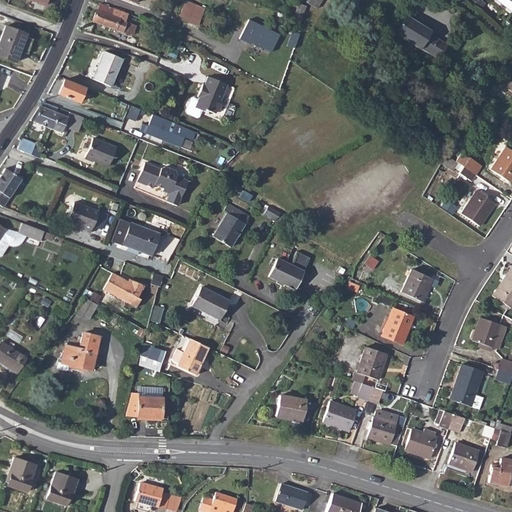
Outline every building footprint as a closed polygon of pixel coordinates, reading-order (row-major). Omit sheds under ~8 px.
[(511,0),(500,0),(511,9),(511,8),(511,0)] [(112,7),(99,2),(97,10),(96,9),(92,20),(120,31),(121,30),(124,22),(124,20),(109,15),(110,14),(120,17),(122,12),(111,8),(112,7)] [(184,2),(178,20),(197,26),(203,8),(184,2)] [(406,14),(396,29),(427,48),(440,56),(448,45),(429,33),(431,30),(406,14)] [(244,18),(236,37),(244,41),(245,38),(268,47),(275,30),(244,18)] [(4,26),(0,37),(0,55),(15,60),(25,33),(4,26)] [(396,29),(395,31),(425,51),(427,48),(396,29)] [(93,78),(111,86),(122,58),(104,51),(93,78)] [(498,72),(493,78),(505,86),(509,80),(498,72)] [(225,83),(206,75),(203,83),(201,83),(197,91),(199,92),(197,96),(196,98),(192,97),(189,98),(184,110),(185,112),(194,117),(197,116),(200,109),(204,111),(205,109),(213,112),(214,111),(217,110),(219,105),(218,102),(225,83)] [(64,79),(58,93),(78,102),(84,87),(64,79)] [(37,108),(33,121),(51,129),(58,113),(55,112),(57,107),(42,101),(37,108)] [(58,113),(51,129),(61,134),(63,127),(72,131),(76,121),(70,118),(72,113),(57,107),(55,112),(58,113)] [(151,114),(144,132),(177,145),(180,136),(191,141),(195,131),(151,114)] [(91,137),(83,157),(91,161),(92,159),(107,166),(115,147),(91,137)] [(21,138),(17,148),(30,154),(33,155),(34,153),(31,151),(35,144),(21,138)] [(454,143),(451,147),(458,152),(461,147),(454,143)] [(511,147),(507,144),(492,167),(509,179),(511,174),(511,147)] [(451,147),(448,153),(455,157),(458,152),(451,147)] [(455,157),(455,158),(468,167),(474,157),(461,147),(458,152),(455,157)] [(455,158),(452,165),(464,173),(468,167),(455,158)] [(144,164),(136,182),(152,188),(154,185),(162,189),(169,191),(168,193),(165,202),(176,206),(186,180),(176,176),(176,174),(175,171),(164,167),(160,168),(159,170),(144,164)] [(0,175),(0,205),(2,207),(22,178),(20,175),(18,178),(5,168),(0,175)] [(477,188),(462,210),(480,222),(495,200),(487,194),(489,192),(482,187),(480,190),(477,188)] [(27,193),(24,199),(31,203),(35,197),(27,193)] [(73,201),(66,220),(81,226),(80,228),(89,231),(97,210),(73,201)] [(224,212),(210,235),(228,246),(246,216),(225,203),(221,210),(224,212)] [(121,219),(112,240),(149,254),(151,254),(159,233),(121,219)] [(42,230),(22,223),(18,232),(5,229),(0,225),(0,254),(8,244),(9,246),(12,246),(17,246),(19,244),(23,239),(25,237),(26,235),(40,240),(42,236),(52,240),(54,235),(42,230)] [(278,257),(269,274),(294,287),(303,270),(278,257)] [(413,267),(400,289),(419,300),(432,278),(413,267)] [(511,267),(493,295),(510,306),(511,303),(511,267)] [(110,273),(102,290),(135,307),(139,299),(136,297),(142,285),(139,284),(131,281),(130,283),(126,282),(110,273)] [(227,300),(200,287),(191,305),(218,318),(227,300)] [(74,306),(72,311),(79,314),(80,313),(87,316),(94,303),(80,296),(74,306)] [(160,317),(162,306),(155,305),(153,316),(160,317)] [(393,308),(382,336),(402,343),(413,315),(393,308)] [(470,339),(477,342),(489,346),(498,323),(478,317),(470,339)] [(64,345),(60,362),(91,369),(98,336),(82,332),(79,343),(84,344),(83,349),(64,345)] [(209,347),(190,338),(184,351),(177,347),(172,357),(173,360),(179,362),(178,365),(197,373),(209,347)] [(0,341),(0,361),(14,371),(24,357),(0,341)] [(489,346),(477,342),(476,346),(488,350),(489,346)] [(145,343),(139,364),(160,371),(166,352),(152,347),(152,345),(145,343)] [(365,345),(357,371),(377,377),(385,351),(365,345)] [(502,358),(498,368),(511,372),(511,354),(510,360),(502,358)] [(460,363),(448,397),(469,405),(480,370),(460,363)] [(511,372),(498,368),(495,378),(509,383),(511,373),(511,372)] [(360,382),(355,397),(366,400),(371,386),(360,382)] [(371,386),(366,400),(376,403),(381,389),(371,386)] [(131,392),(125,415),(161,417),(161,396),(138,395),(138,392),(131,392)] [(279,393),(274,413),(301,418),(304,398),(279,393)] [(329,399),(321,420),(348,429),(356,408),(329,399)] [(369,427),(366,435),(389,443),(398,414),(381,409),(376,410),(375,415),(373,414),(371,420),(369,419),(366,426),(369,427)] [(442,409),(438,423),(448,426),(453,412),(442,409)] [(453,412),(448,426),(459,430),(463,416),(453,412)] [(493,428),(490,438),(497,439),(496,445),(506,447),(511,426),(501,423),(499,430),(493,428)] [(411,428),(404,448),(430,456),(434,445),(436,446),(437,442),(435,441),(437,436),(434,435),(435,431),(425,427),(423,432),(411,428)] [(454,441),(447,462),(471,470),(478,449),(454,441)] [(488,481),(511,485),(511,459),(501,458),(499,465),(491,464),(488,481)] [(12,469),(7,487),(26,492),(34,466),(13,459),(10,469),(12,469)] [(55,472),(46,500),(66,506),(71,489),(74,489),(77,479),(55,472)] [(281,481),(274,499),(300,509),(306,491),(281,481)] [(140,484),(135,501),(138,502),(152,506),(158,507),(165,509),(169,494),(162,492),(162,488),(154,486),(154,487),(140,484)] [(332,493),(326,511),(327,511),(357,511),(360,503),(332,493)] [(232,511),(236,500),(214,495),(212,501),(203,499),(199,511),(232,511)] [(138,502),(136,509),(146,511),(150,511),(152,506),(138,502)] [(246,502),(241,511),(251,511),(255,506),(246,502)]
